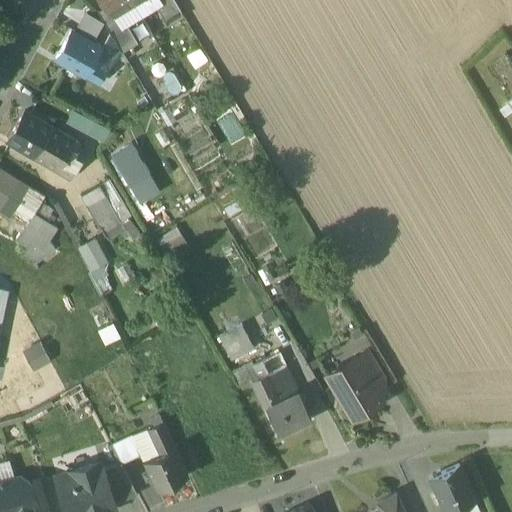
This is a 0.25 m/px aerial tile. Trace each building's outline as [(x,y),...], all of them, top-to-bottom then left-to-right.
[(140,10),(134,0),(105,0),(107,2),(113,12),(114,11),(121,22),(125,19),(140,10)] [(134,0),(140,10),(154,2),(157,0),(134,0)] [(183,12),(175,0),(157,0),(154,2),(167,22),(183,12)] [(125,19),(121,22),(114,11),(113,12),(107,2),(97,7),(121,49),(137,40),(125,19)] [(101,42),(72,25),(55,54),(84,71),(92,57),(101,42)] [(511,59),(505,50),(484,65),(511,105),(511,59)] [(107,65),(92,57),(84,71),(99,79),(107,65)] [(67,118),(106,139),(112,128),(73,107),(67,118)] [(52,126),(24,110),(8,138),(36,155),(52,126)] [(79,139),(53,124),(52,126),(36,155),(61,170),(71,153),(79,139)] [(131,139),(107,153),(132,197),(157,183),(131,139)] [(43,194),(0,166),(0,206),(25,223),(33,210),(39,214),(46,203),(40,199),(43,194)] [(106,193),(87,203),(98,224),(118,214),(106,193)] [(39,214),(33,210),(25,223),(16,237),(27,244),(22,253),(34,261),(54,244),(48,237),(56,224),(39,214)] [(109,258),(97,235),(79,244),(91,268),(109,258)] [(252,343),(241,321),(220,333),(231,354),(252,343)] [(39,340),(25,348),(34,363),(48,356),(39,340)] [(383,373),(367,346),(355,353),(371,380),(383,373)] [(354,352),(326,369),(351,412),(368,402),(367,401),(379,394),(371,380),(355,353),(354,352)] [(250,358),(231,367),(234,374),(247,368),(251,376),(267,368),(262,357),(252,361),(250,358)] [(46,368),(54,390),(65,387),(57,365),(46,368)] [(247,368),(234,374),(238,382),(251,376),(247,368)] [(279,395),(267,368),(251,376),(263,403),(265,402),(278,429),(311,414),(298,386),(279,395)] [(166,406),(150,413),(154,421),(163,417),(169,414),(166,406)] [(174,441),(163,417),(154,421),(148,424),(159,448),(174,441)] [(131,431),(115,439),(124,458),(140,450),(131,431)] [(159,448),(143,456),(147,464),(142,467),(146,476),(151,473),(157,485),(188,471),(174,441),(159,448)] [(8,456),(0,458),(0,478),(14,474),(8,456)] [(99,458),(70,467),(72,475),(69,480),(60,483),(61,486),(59,490),(60,496),(65,498),(69,511),(80,511),(87,510),(90,511),(96,511),(101,511),(104,505),(113,502),(112,498),(101,464),(99,458)] [(120,458),(101,464),(112,498),(137,490),(120,458)] [(458,461),(430,473),(446,507),(460,500),(473,494),(458,461)] [(0,478),(0,511),(6,511),(11,511),(39,511),(29,478),(19,473),(14,474),(0,478)] [(381,507),(369,511),(405,511),(395,488),(376,496),(381,507)] [(314,511),(308,498),(275,511),(314,511)] [(465,511),(460,500),(446,507),(448,511),(465,511)]
